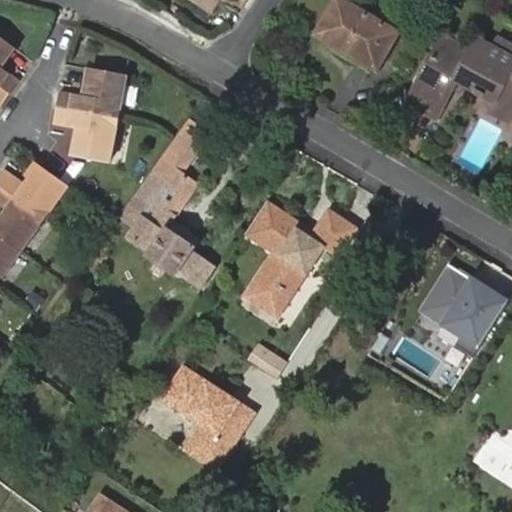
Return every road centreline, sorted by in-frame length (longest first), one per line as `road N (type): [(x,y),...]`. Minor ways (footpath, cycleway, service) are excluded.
road 1 (residential): [(224,73),(511,243)]
road 2 (residential): [(71,0),(150,24),(224,73)]
